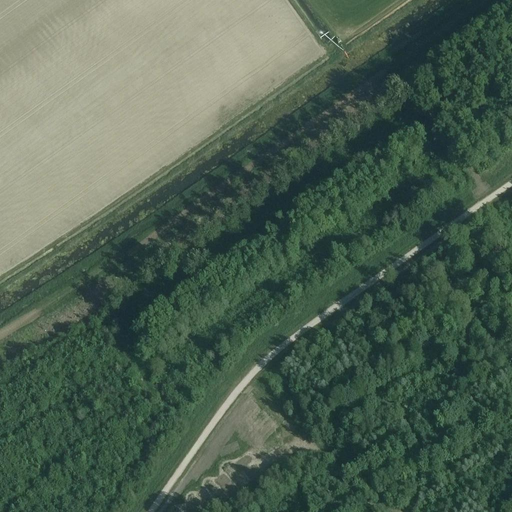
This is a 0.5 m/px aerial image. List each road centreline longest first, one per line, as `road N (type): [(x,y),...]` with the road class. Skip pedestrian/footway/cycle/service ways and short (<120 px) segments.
road 1 (track): [(0,331),(483,0)]
road 2 (track): [(511,182),(272,353),(149,511)]
